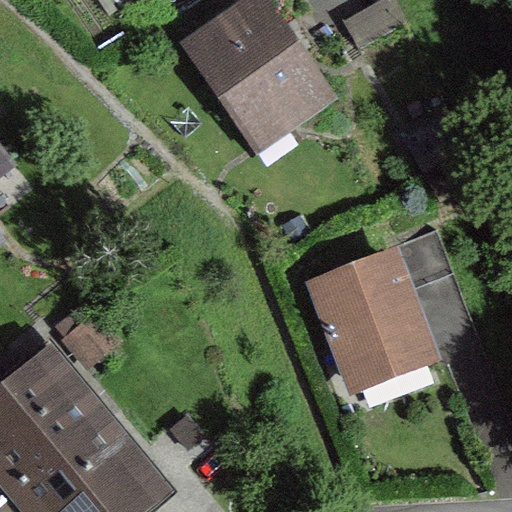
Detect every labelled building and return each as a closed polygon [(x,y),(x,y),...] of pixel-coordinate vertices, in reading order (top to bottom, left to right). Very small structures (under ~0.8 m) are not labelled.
[(368,30),(410,0),(372,0),(355,12),(368,30)] [(286,115),(291,124),(325,100),(257,1),(191,47),(253,137),(286,115)] [(403,139),(439,202),(483,176),(464,146),(457,150),(438,118),(403,139)] [(428,356),(393,262),(318,291),(354,384),(428,356)] [(71,340),(88,360),(111,341),(94,321),(71,340)] [(0,399),(0,467),(14,485),(88,424),(94,432),(102,426),(47,360),(0,399)] [(94,432),(88,424),(14,485),(36,511),(130,511),(156,491),(118,445),(102,426),(94,432)]
